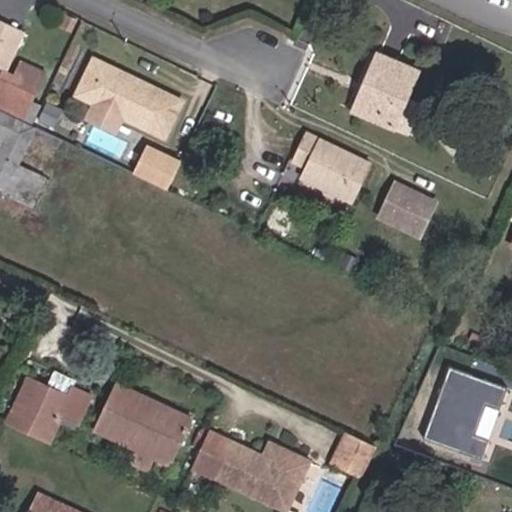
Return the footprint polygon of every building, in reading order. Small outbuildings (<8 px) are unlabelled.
[(24,38),(7,29),(0,42),(0,70),(6,73),(24,38)] [(104,91),(113,73),(100,65),(90,83),(104,91)] [(346,121),(382,139),(395,113),(408,85),(370,67),(346,121)] [(0,89),(33,108),(40,95),(47,81),(25,69),(17,82),(6,77),(0,87),(0,89)] [(144,97),(130,90),(134,83),(113,73),(104,91),(90,83),(80,101),(168,147),(187,111),(147,90),(144,97)] [(147,90),(134,83),(130,90),(144,97),(147,90)] [(35,134),(0,116),(0,145),(5,149),(0,158),(0,164),(15,172),(35,134)] [(296,187),(343,213),(361,176),(300,144),(287,170),(301,177),(296,187)] [(183,173),(151,156),(135,185),(167,202),(183,173)] [(0,197),(1,198),(15,172),(0,164),(0,197)] [(426,218),(380,196),(365,227),(410,249),(426,218)] [(511,267),(511,240),(501,262),(511,267)] [(411,442),(468,464),(476,444),(463,439),(475,407),(488,412),(495,392),(438,371),(411,442)] [(42,399),(24,390),(1,432),(44,453),(55,430),(73,439),(88,412),(69,402),(72,397),(50,385),(42,399)] [(102,419),(178,458),(189,434),(113,396),(102,419)] [(168,476),(178,458),(102,419),(92,438),(168,476)] [(205,449),(196,466),(285,511),(289,511),(305,482),(269,463),(262,477),(205,449)] [(326,483),(353,495),(367,467),(340,453),(326,483)] [(243,511),(285,511),(196,466),(187,484),(243,511)]
